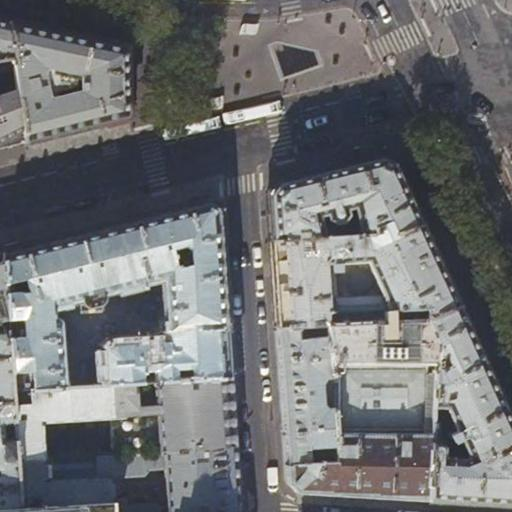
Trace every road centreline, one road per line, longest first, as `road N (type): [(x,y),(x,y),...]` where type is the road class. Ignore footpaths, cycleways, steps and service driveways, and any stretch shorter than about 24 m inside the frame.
road 1 (residential): [(236,139),(262,511)]
road 2 (tertiary): [(236,139),(0,199)]
road 3 (tertiary): [(457,74),(236,139)]
road 4 (primary): [(511,194),(457,74)]
